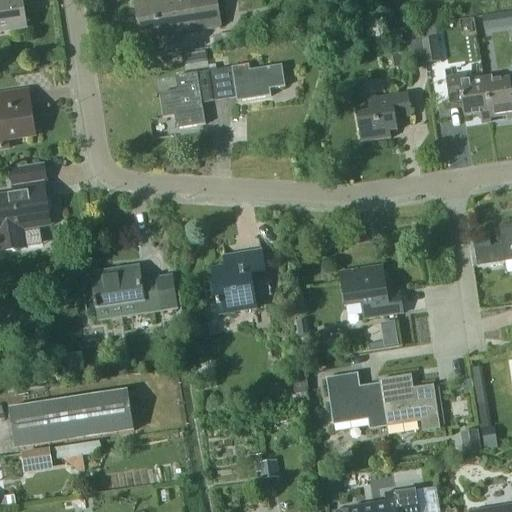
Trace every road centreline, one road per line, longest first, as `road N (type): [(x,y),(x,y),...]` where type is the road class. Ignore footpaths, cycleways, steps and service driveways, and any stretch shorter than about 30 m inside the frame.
road 1 (residential): [(449,181),(349,197),(120,179),(99,161),(74,0)]
road 2 (residential): [(474,345),(449,181)]
